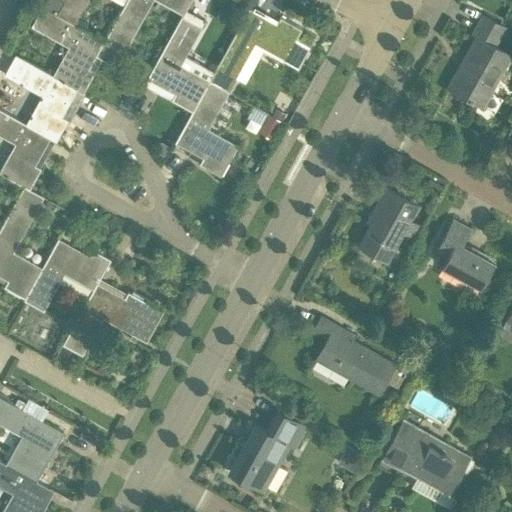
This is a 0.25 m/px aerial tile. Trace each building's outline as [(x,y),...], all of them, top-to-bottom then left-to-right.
[(62,0),(61,0),(45,0),(42,6),(55,14),(56,13),(62,0)] [(61,0),(62,0),(63,1),(56,12),(75,23),(88,0),(116,0),(124,5),(126,0),(61,0)] [(124,51),(152,0),(158,0),(184,14),(191,0),(126,0),(124,5),(109,33),(108,32),(104,40),(124,51)] [(93,33),(76,24),(74,25),(55,14),(42,6),(32,24),(68,45),(52,74),(53,74),(52,75),(77,89),(83,92),(95,71),(88,68),(95,55),(116,66),(124,51),(104,40),(93,33)] [(215,70),(229,78),(235,81),(256,44),(285,60),(302,30),(280,18),(277,24),(249,8),(215,70)] [(482,105),(511,55),(494,46),(505,27),(482,14),(472,33),(476,35),(448,86),(482,105)] [(209,80),(181,63),(202,27),(182,16),(147,78),(173,93),(171,98),(192,110),(209,80)] [(41,94),(25,123),(50,137),(56,141),(69,118),(62,115),(77,89),(52,75),(53,74),(52,74),(16,53),(4,74),(41,94)] [(209,80),(192,110),(173,142),(201,158),(198,164),(219,176),(237,146),(207,129),(229,91),(223,88),(209,80)] [(28,189),(29,189),(41,166),(35,163),(49,137),(50,137),(25,123),(0,108),(0,134),(13,142),(0,165),(0,173),(23,187),(28,189)] [(268,112),(257,131),(276,143),(287,124),(268,112)] [(43,197),(29,189),(28,189),(23,187),(0,228),(0,277),(6,281),(4,286),(24,298),(41,267),(13,251),(43,197)] [(401,232),(412,237),(419,224),(409,217),(416,206),(384,188),(371,212),(376,214),(359,244),(386,259),(401,232)] [(471,229),(453,219),(434,252),(446,258),(442,265),(480,287),(494,263),(493,262),(495,259),(484,253),(483,256),(463,244),(471,229)] [(94,290),(98,283),(111,259),(89,246),(85,253),(58,238),(42,267),(41,267),(24,298),(23,300),(43,310),(64,273),(94,290)] [(104,317),(133,333),(147,341),(164,310),(128,291),(124,297),(98,283),(94,290),(64,343),(83,354),(104,317)] [(326,337),(314,359),(378,393),(394,363),(351,340),(354,335),(320,316),(313,329),(326,337)] [(0,424),(21,436),(5,464),(36,481),(47,461),(41,458),(57,430),(0,398),(0,424)] [(489,406),(484,415),(493,420),(498,411),(489,406)] [(294,445),(306,425),(277,409),(266,428),(255,422),(230,465),(240,471),(238,474),(263,488),(289,442),(294,445)] [(471,455),(415,424),(403,417),(381,457),(449,495),(471,455)] [(0,488),(11,494),(0,511),(33,511),(47,487),(36,481),(5,464),(5,465),(0,462),(0,488)]
